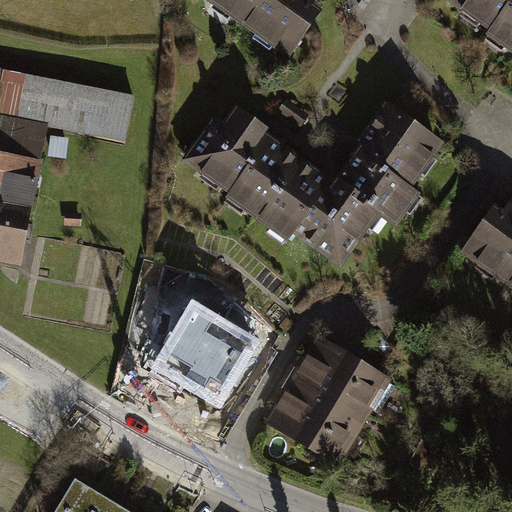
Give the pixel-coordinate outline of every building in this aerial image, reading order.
[(203,0),(290,65),(333,9),(321,0),(203,0)] [(511,0),(442,0),(500,38),(511,20),(511,0)] [(511,46),(511,20),(500,38),(511,46)] [(0,70),(0,155),(40,163),(47,127),(126,142),(135,96),(0,70)] [(286,99),(278,111),(301,127),(309,116),(286,99)] [(444,150),(385,105),(333,181),(349,284),(444,150)] [(234,215),(283,152),(224,107),(176,171),(234,215)] [(349,284),(333,181),(283,152),(234,215),(349,284)] [(0,268),(20,272),(40,163),(0,155),(0,268)] [(511,214),(494,202),(458,254),(511,290),(511,214)] [(81,214),(65,213),(65,226),(81,226),(81,214)] [(159,366),(219,401),(254,342),(194,307),(159,366)] [(273,421),(350,466),(397,386),(320,342),(273,421)] [(64,511),(93,511),(100,502),(80,489),(64,511)] [(93,511),(116,511),(100,502),(93,511)]
